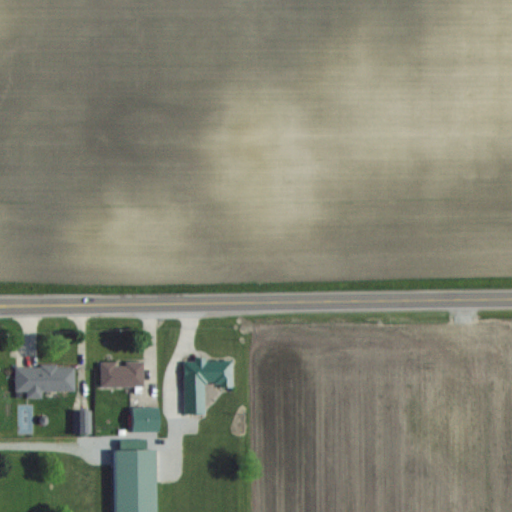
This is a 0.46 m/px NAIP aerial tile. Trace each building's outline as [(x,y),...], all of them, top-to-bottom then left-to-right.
[(183,413),(204,413),(204,385),(232,385),(232,359),(183,360),(183,413)] [(142,362),(100,362),(100,387),(142,387),(142,362)] [(75,391),(74,365),(14,366),(15,393),(26,393),(26,398),(43,397),(43,391),(75,391)] [(131,407),(131,432),(158,432),(158,407),(131,407)] [(73,434),(90,434),(90,410),(73,410),(73,434)] [(113,450),(112,511),(153,511),(154,450),(113,450)]
